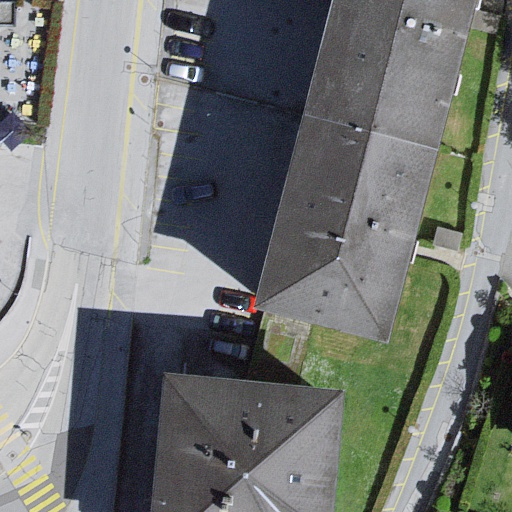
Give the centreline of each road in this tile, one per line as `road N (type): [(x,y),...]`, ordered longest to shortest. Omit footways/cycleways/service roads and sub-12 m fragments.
road 1 (residential): [(0,460),(46,398),(67,339),(106,0)]
road 2 (residential): [(511,75),(476,261),(399,511)]
